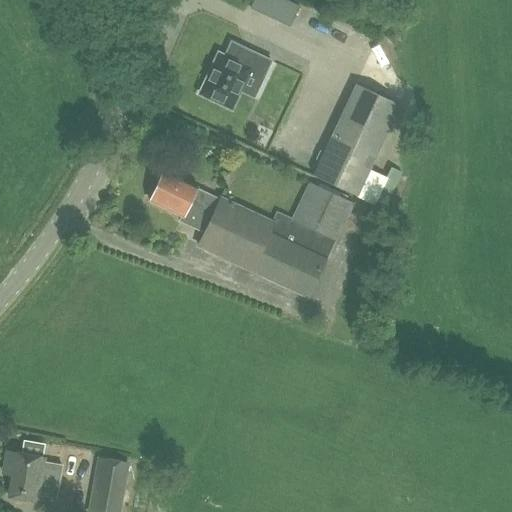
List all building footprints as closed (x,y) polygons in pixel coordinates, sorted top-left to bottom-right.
[(299,6),(285,0),(276,20),(289,26),(299,6)] [(227,105),(244,64),(258,71),(265,56),(224,38),(218,53),(212,51),(195,91),(227,105)] [(313,176),(356,196),(359,189),(399,105),(355,84),(313,176)] [(359,189),(356,196),(383,210),(401,172),(390,167),(377,197),(359,189)] [(220,198),(196,188),(162,172),(149,201),(182,216),(180,222),(193,228),(194,228),(204,232),(220,198)] [(220,198),(204,232),(198,245),(251,270),(252,269),(309,296),(353,202),(309,182),(292,219),(277,212),(272,222),(220,198)] [(15,498),(17,501),(25,502),(27,500),(35,501),(36,495),(55,498),(61,465),(41,462),(42,458),(6,452),(3,470),(12,471),(8,497),(15,498)] [(117,511),(126,462),(98,457),(89,511),(117,511)]
